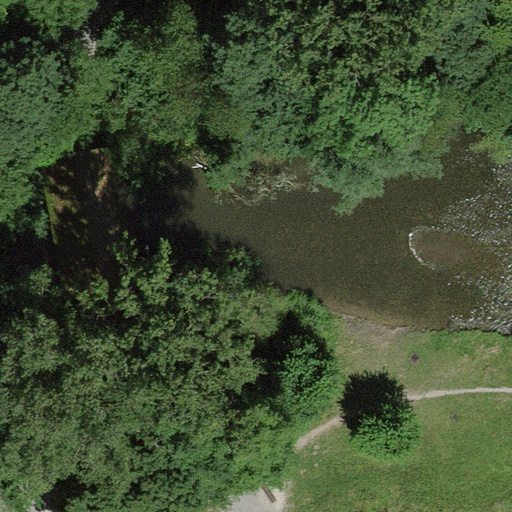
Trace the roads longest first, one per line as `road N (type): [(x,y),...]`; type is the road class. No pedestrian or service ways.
road 1 (track): [(0,510),(20,510),(121,419),(75,150),(71,0)]
road 2 (track): [(225,511),(197,454),(121,419)]
